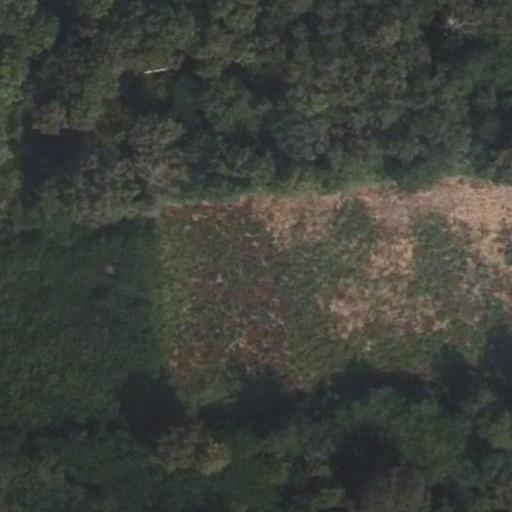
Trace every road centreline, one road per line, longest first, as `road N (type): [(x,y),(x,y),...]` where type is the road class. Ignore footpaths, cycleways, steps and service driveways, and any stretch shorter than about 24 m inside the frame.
road 1 (track): [(142,511),(152,160),(190,0)]
road 2 (track): [(149,217),(428,198),(511,184)]
